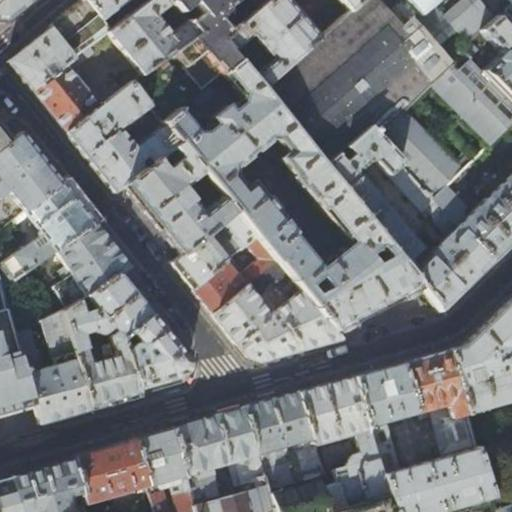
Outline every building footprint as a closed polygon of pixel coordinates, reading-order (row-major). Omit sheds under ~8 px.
[(0,0),(0,21),(4,22),(29,0),(0,0)] [(48,28),(63,45),(77,35),(81,40),(75,45),(80,51),(86,47),(103,33),(108,30),(101,20),(84,0),(79,0),(47,27),(48,28)] [(84,0),(101,20),(123,3),(131,12),(146,0),(166,0),(168,2),(169,0),(84,0)] [(194,33),(168,2),(166,0),(146,0),(131,12),(108,30),(103,33),(139,75),(194,33)] [(169,0),(168,2),(194,33),(139,75),(129,83),(148,106),(162,123),(177,110),(191,99),(207,86),(221,75),(236,63),(228,52),(219,40),(236,26),(233,23),(228,27),(218,15),(230,5),(243,20),(257,8),(249,0),(169,0)] [(283,0),(265,0),(257,8),(243,20),(236,26),(219,40),(228,52),(248,35),(268,59),(247,76),(257,88),(315,37),(283,0)] [(404,0),(411,8),(395,21),(400,26),(397,29),(385,15),(371,0),(358,0),(344,12),(315,37),(257,88),(320,166),(331,156),(340,148),(364,128),(371,136),(400,109),(425,86),(448,65),(443,60),(444,59),(408,21),(433,0),(404,0)] [(334,0),(344,12),(358,0),(334,0)] [(411,8),(404,0),(403,0),(385,15),(397,29),(400,26),(395,21),(411,8)] [(472,0),(433,0),(408,21),(444,59),(457,48),(466,41),(477,31),(491,20),(472,0)] [(511,1),(509,5),(501,11),(511,21),(511,1)] [(511,21),(501,11),(491,20),(477,31),(499,54),(481,72),(511,104),(511,21)] [(72,57),(63,45),(48,28),(31,41),(7,61),(18,75),(30,90),(72,57)] [(476,52),(466,41),(457,48),(469,59),(476,52)] [(91,52),(86,47),(80,51),(72,57),(30,90),(47,111),(64,132),(110,97),(105,90),(92,100),(68,71),(91,52)] [(425,86),(486,146),(502,132),(511,123),(511,104),(481,72),(469,59),(457,48),(444,59),(443,60),(448,65),(425,86)] [(222,195),(234,211),(255,236),(275,260),(295,285),(300,291),(333,331),(334,330),(389,302),(418,287),(320,166),(257,88),(247,76),(236,63),(221,75),(237,95),(235,103),(226,110),(223,105),(207,118),(210,123),(200,132),(195,131),(177,110),(162,123),(163,124),(178,142),(202,172),(222,195)] [(129,83),(110,97),(64,132),(89,164),(112,192),(121,185),(178,142),(163,124),(131,147),(117,130),(148,106),(129,83)] [(207,86),(191,99),(195,105),(199,105),(211,96),(211,91),(207,86)] [(461,172),(400,109),(371,136),(433,200),(444,189),(461,172)] [(444,189),(433,200),(491,261),(511,240),(511,123),(502,132),(511,142),(511,170),(465,218),(460,213),(464,209),(444,189)] [(340,148),(346,155),(338,163),(331,156),(320,166),(418,287),(439,312),(476,276),(491,261),(433,200),(371,136),(364,128),(340,148)] [(0,129),(0,148),(9,141),(0,129)] [(9,141),(0,148),(0,186),(13,203),(0,213),(1,216),(0,216),(0,227),(11,219),(59,182),(39,157),(19,132),(9,141)] [(180,190),(202,172),(178,142),(121,185),(122,186),(143,214),(177,257),(203,236),(218,224),(234,211),(222,195),(199,213),(180,190)] [(59,182),(11,219),(16,224),(25,216),(39,234),(0,261),(0,263),(11,281),(36,263),(43,258),(52,251),(92,223),(75,202),(59,182)] [(255,236),(234,211),(218,224),(223,230),(208,242),(203,236),(177,257),(169,263),(176,272),(189,289),(225,260),(244,245),(255,236)] [(92,223),(52,251),(77,287),(62,297),(68,305),(75,300),(84,294),(116,274),(127,266),(109,244),(92,223)] [(275,260),(255,236),(244,245),(256,260),(233,279),(225,268),(229,265),(225,260),(189,289),(209,315),(275,260)] [(43,258),(36,263),(41,269),(47,264),(43,258)] [(284,293),(295,285),(275,260),(209,315),(218,325),(232,343),(244,358),(257,362),(295,352),(340,339),(333,331),(300,291),(267,317),(252,298),(274,280),(284,293)] [(94,307),(89,311),(79,314),(75,300),(68,305),(59,311),(89,409),(112,403),(138,396),(135,388),(124,353),(119,339),(126,333),(149,314),(132,293),(116,274),(84,294),(94,307)] [(452,348),(447,350),(466,413),(511,399),(511,322),(505,302),(459,346),(452,348)] [(5,306),(0,307),(0,413),(32,404),(12,333),(5,306)] [(25,327),(12,333),(32,404),(38,424),(63,417),(89,409),(59,311),(38,321),(50,365),(41,368),(36,350),(32,351),(25,327)] [(165,336),(149,314),(126,333),(133,342),(131,342),(129,343),(126,345),(125,346),(124,350),(124,353),(135,388),(158,381),(181,374),(185,360),(165,336)] [(402,362),(351,377),(366,427),(381,423),(414,414),(444,406),(447,418),(466,413),(447,350),(402,362)] [(332,382),(296,392),(311,445),(352,433),(357,453),(348,456),(341,468),(330,471),(333,482),(332,483),(335,495),(337,495),(340,506),(342,505),(343,507),(352,504),(351,503),(385,492),(381,477),(366,427),(351,377),(332,382)] [(274,398),(242,407),(265,489),(291,482),(284,455),(286,455),(284,447),(292,445),(304,479),(320,475),(311,445),(296,392),(274,398)] [(444,406),(414,414),(416,420),(428,417),(440,460),(478,450),(466,413),(447,418),(444,406)] [(171,427),(193,511),(271,511),(267,494),(265,489),(242,407),(204,418),(171,427)] [(396,472),(381,423),(366,427),(381,477),(396,472)] [(132,438),(133,440),(146,487),(146,488),(164,483),(165,487),(170,486),(176,511),(190,511),(193,511),(171,427),(139,436),(132,438)] [(97,450),(69,457),(79,494),(82,505),(146,487),(133,440),(97,450)] [(396,472),(381,477),(385,492),(390,511),(454,511),(494,502),(493,497),(478,450),(440,460),(396,472)] [(29,469),(5,476),(16,511),(67,511),(65,502),(67,497),(79,494),(69,457),(29,469)] [(0,477),(0,511),(16,511),(5,476),(0,477)] [(317,481),(267,494),(271,511),(390,511),(385,492),(351,503),(352,504),(343,507),(342,505),(340,506),(337,495),(335,495),(332,483),(319,487),(317,481)] [(148,495),(152,511),(167,511),(161,491),(148,495)] [(511,511),(511,501),(503,504),(500,496),(493,497),(494,502),(497,511),(511,511)] [(497,511),(494,502),(454,511),(497,511)]
